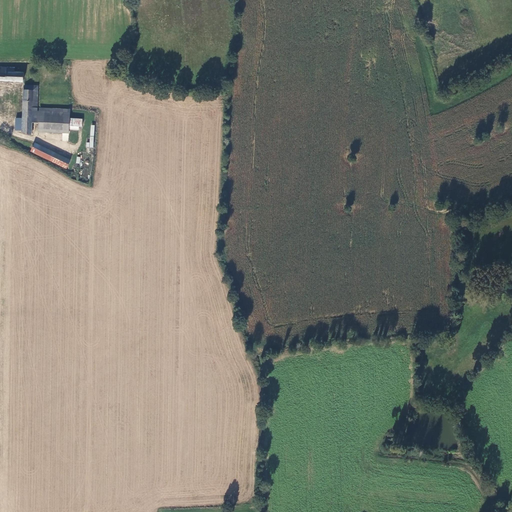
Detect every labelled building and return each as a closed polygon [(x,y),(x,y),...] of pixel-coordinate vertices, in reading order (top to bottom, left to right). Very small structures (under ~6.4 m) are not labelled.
[(0,80),(23,82),(24,72),(13,72),(14,68),(0,67),(0,80)] [(38,115),(38,107),(38,86),(23,85),(22,120),(21,132),(30,134),(30,122),(37,122),(38,115)] [(68,109),(38,107),(38,115),(67,117),(68,117),(68,109)] [(37,122),(37,128),(43,128),(43,131),(67,133),(67,129),(68,118),(68,117),(67,117),(38,115),(37,122)] [(83,119),(68,118),(67,129),(79,130),(79,127),(82,127),(83,119)] [(90,125),(90,142),(86,142),(86,147),(94,148),(94,125),(90,125)] [(55,153),(34,143),(31,151),(51,161),(55,153)] [(67,168),(70,161),(55,153),(51,161),(67,168)]
